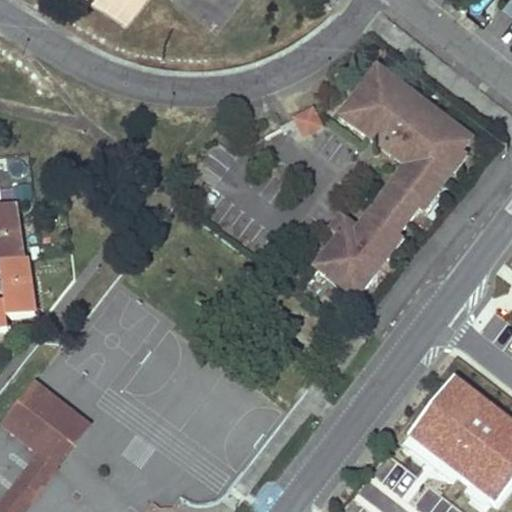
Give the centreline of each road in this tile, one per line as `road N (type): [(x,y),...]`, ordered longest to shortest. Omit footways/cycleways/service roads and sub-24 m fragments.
road 1 (residential): [(366,0),(314,48),(263,75),(200,89),(144,84),(84,64),(0,14)]
road 2 (residential): [(280,511),(433,314)]
road 3 (residential): [(401,0),(511,87)]
road 4 (residential): [(433,314),(511,214)]
